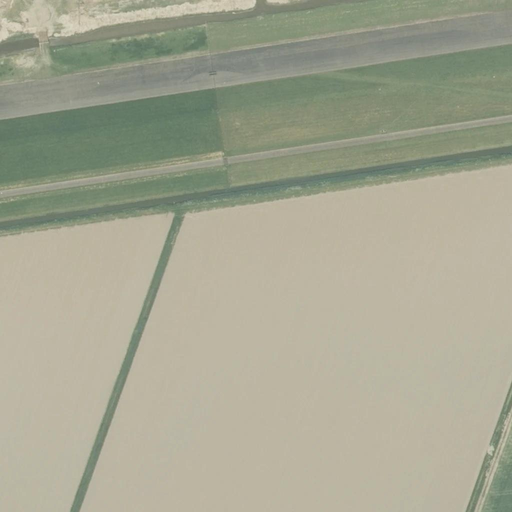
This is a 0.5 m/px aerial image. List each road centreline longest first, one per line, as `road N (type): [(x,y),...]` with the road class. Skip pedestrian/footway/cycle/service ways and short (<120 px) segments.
road 1 (track): [(0,114),(511,38)]
road 2 (track): [(300,69),(511,96)]
